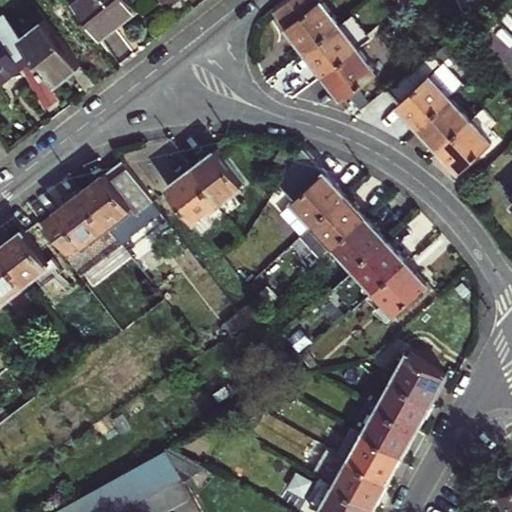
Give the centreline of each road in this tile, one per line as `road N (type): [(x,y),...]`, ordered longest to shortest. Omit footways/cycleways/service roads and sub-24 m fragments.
road 1 (residential): [(289,119),(361,146),(423,186),(475,238),(511,304)]
road 2 (residential): [(408,511),(511,328)]
road 3 (residential): [(0,190),(139,82)]
road 4 (residential): [(139,82),(177,102),(289,119)]
road 5 (residential): [(289,119),(255,100),(201,35)]
